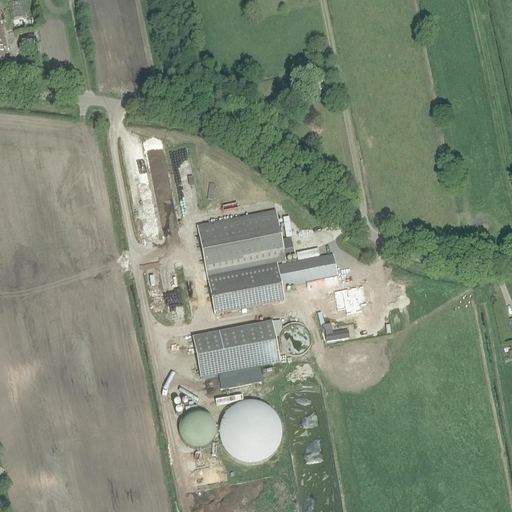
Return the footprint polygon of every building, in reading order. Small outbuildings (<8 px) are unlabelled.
[(275,212),(197,228),(214,317),(284,303),(281,291),(281,289),(276,264),(285,262),(285,260),(294,258),(292,250),(291,242),(290,239),(281,241),(275,212)] [(285,262),(276,264),(281,289),(306,284),(337,278),(333,256),(286,265),(285,262)] [(360,288),(331,294),(334,312),(342,311),(343,316),(359,313),(358,308),(364,306),(360,288)] [(272,324),(272,323),(192,339),(200,380),(280,364),(274,338),(278,337),(281,330),(280,322),(272,324)] [(217,405),(246,401),(245,394),(234,396),(233,390),(215,393),(217,405)] [(280,441),(281,434),(280,427),(278,420),(274,414),(269,409),(263,406),(257,403),(250,403),(243,403),(236,406),(230,409),(225,414),(222,420),(219,427),(218,434),(219,441),(222,448),(225,454),(230,459),(236,462),(243,465),(250,465),(257,465),(263,462),(269,459),(274,454),(278,448),(280,441)] [(214,436),(215,431),(214,426),(212,422),(209,418),(205,415),(200,413),(194,413),(189,415),(185,418),(182,422),(180,426),(179,431),(180,436),(182,441),(185,445),(189,448),(194,449),(200,449),(205,448),(209,445),(212,441),(214,436)]
